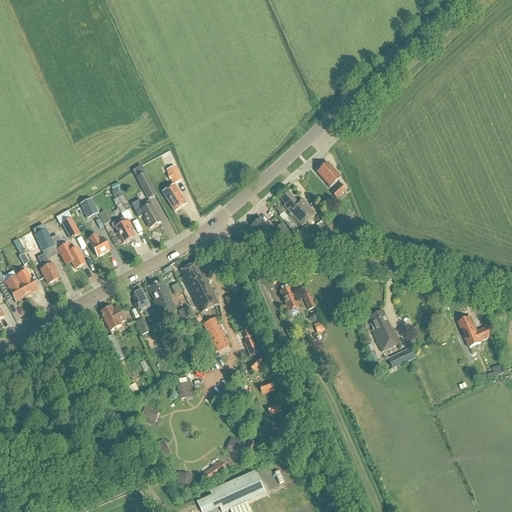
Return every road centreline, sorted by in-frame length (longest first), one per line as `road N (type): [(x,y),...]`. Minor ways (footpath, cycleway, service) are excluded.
road 1 (tertiary): [(212,225),(459,0)]
road 2 (unclassified): [(511,299),(381,266),(250,257),(212,225)]
road 3 (track): [(254,257),(279,330),(320,380),(379,511)]
road 4 (tertiary): [(0,347),(212,225)]
